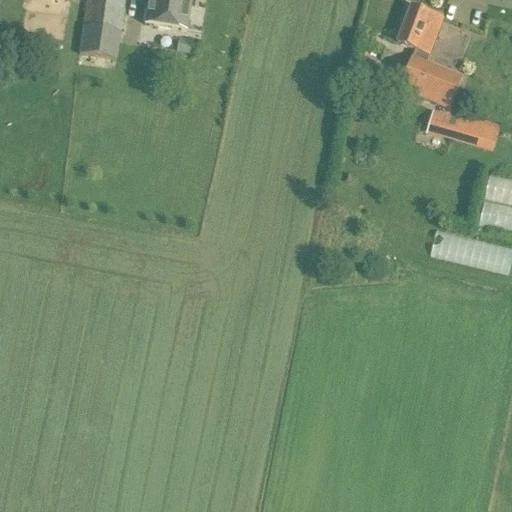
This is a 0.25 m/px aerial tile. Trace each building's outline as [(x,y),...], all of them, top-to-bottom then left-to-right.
[(116,61),(125,0),(87,0),(78,55),(116,61)] [(185,31),(190,0),(149,0),(145,25),(185,31)] [(428,58),(443,21),(411,9),(397,45),(415,52),(412,59),(399,92),(450,112),(462,80),(426,65),(428,58)] [(179,41),(176,55),(195,59),(198,45),(179,41)] [(374,64),(362,60),(358,71),(369,75),(374,64)] [(134,130),(182,143),(190,112),(143,100),(134,130)] [(458,120),(432,113),(425,135),(492,155),(500,128),(459,116),(458,120)] [(481,262),(498,265),(501,249),(483,247),(481,262)] [(386,280),(390,258),(379,257),(377,264),(380,265),(378,278),(386,280)]
